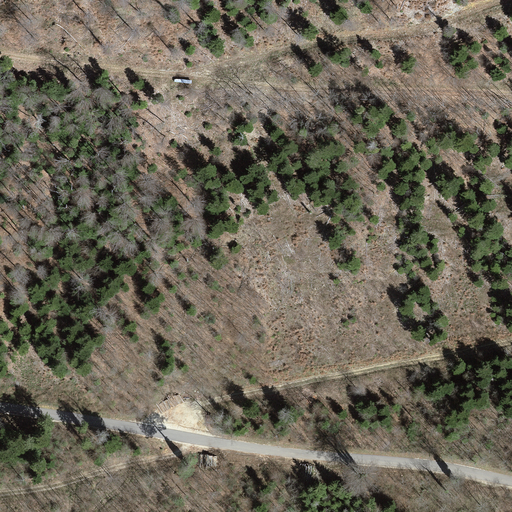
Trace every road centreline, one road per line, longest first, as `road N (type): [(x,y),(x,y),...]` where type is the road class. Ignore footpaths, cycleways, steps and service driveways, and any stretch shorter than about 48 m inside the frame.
road 1 (unclassified): [(511,480),(0,406)]
road 2 (track): [(511,97),(0,59)]
road 3 (track): [(174,435),(205,403),(511,338)]
road 4 (track): [(508,0),(426,28),(327,40),(195,78)]
road 5 (track): [(212,441),(74,483),(0,494)]
